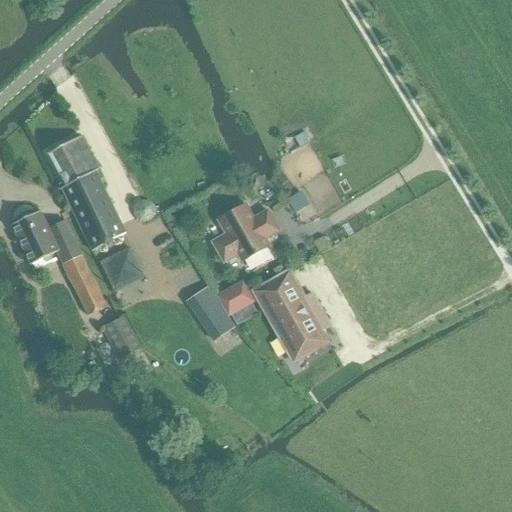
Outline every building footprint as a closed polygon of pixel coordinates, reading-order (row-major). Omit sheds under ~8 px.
[(96,169),(80,139),(46,156),(47,157),(48,156),(64,187),(56,190),(57,191),(61,190),(92,251),(122,235),(92,172),(96,169)] [(253,220),(245,206),(218,222),(225,236),(212,244),(224,265),(237,257),(241,264),(269,248),(265,241),(279,233),(267,212),(253,220)] [(47,229),(40,213),(11,228),(31,267),(58,254),(91,320),(110,311),(65,223),(54,229),(52,226),(47,229)] [(323,238),(313,244),(319,255),(329,249),(323,238)] [(288,274),(254,294),(293,363),(328,343),(322,332),(330,327),(316,302),(308,307),(288,274)] [(228,317),(252,303),(241,284),(217,298),(228,317)] [(206,290),(187,303),(214,343),(234,329),(206,290)] [(125,319),(102,332),(119,361),(142,348),(125,319)]
